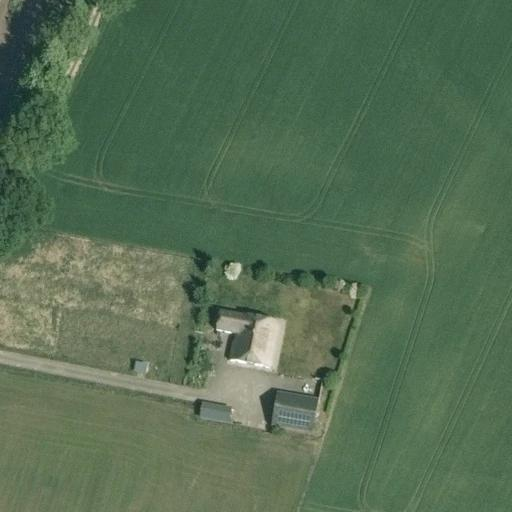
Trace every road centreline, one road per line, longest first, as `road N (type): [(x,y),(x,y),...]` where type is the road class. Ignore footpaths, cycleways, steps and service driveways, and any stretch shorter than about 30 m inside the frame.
road 1 (track): [(98,0),(0,212)]
road 2 (track): [(0,360),(195,398)]
